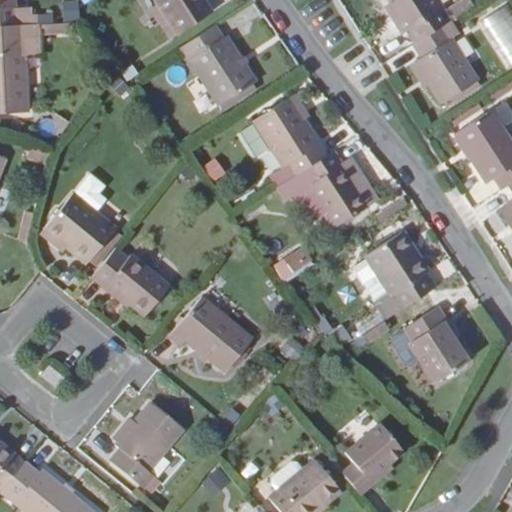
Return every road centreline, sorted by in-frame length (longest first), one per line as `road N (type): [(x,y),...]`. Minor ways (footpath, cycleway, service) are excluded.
road 1 (residential): [(273,0),(444,213),(511,320)]
road 2 (residential): [(0,362),(71,421),(121,360),(41,294)]
